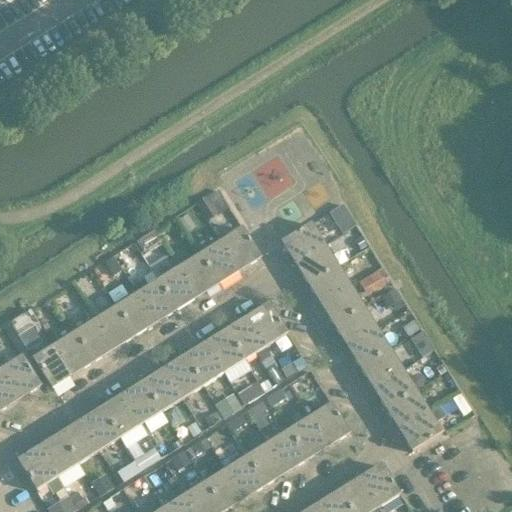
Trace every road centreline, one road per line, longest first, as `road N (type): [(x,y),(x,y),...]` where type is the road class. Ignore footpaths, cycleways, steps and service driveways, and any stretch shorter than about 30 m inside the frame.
road 1 (track): [(0,218),(67,200),(384,0)]
road 2 (residential): [(275,282),(92,388),(76,408),(0,456)]
road 3 (residential): [(283,511),(373,455),(380,430),(293,291),(275,282)]
